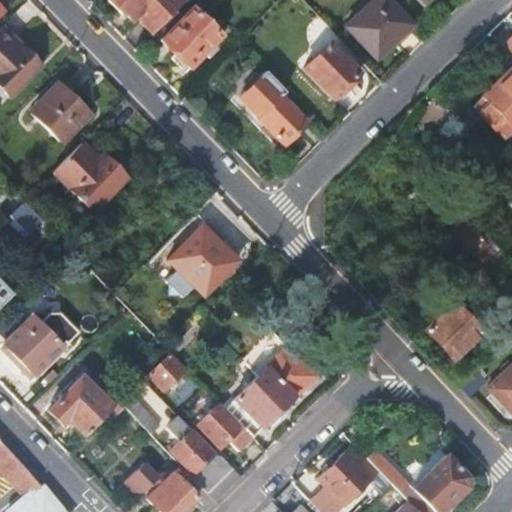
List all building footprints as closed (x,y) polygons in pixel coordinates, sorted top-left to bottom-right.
[(108,0),(107,2),(123,18),(129,11),(153,35),(155,33),(176,12),(186,2),(183,0),(108,0)] [(374,0),(342,30),(373,63),(409,28),(382,0),(374,0)] [(160,41),(188,69),(204,55),(207,60),(216,51),(212,47),(220,39),(192,10),(183,20),(176,12),(155,33),(161,39),(160,41)] [(0,93),(8,101),(38,69),(11,43),(13,41),(0,28),(0,93)] [(511,37),(503,47),(511,56),(511,37)] [(300,72),(330,102),(356,76),(326,46),(300,72)] [(480,99),(487,107),(478,116),(501,140),(511,128),(511,80),(509,77),(511,73),(511,63),(496,47),(479,64),(494,80),(497,77),(500,80),(480,99)] [(235,100),(283,149),(307,125),(280,97),(282,95),(263,75),(235,100)] [(27,114),(57,144),(84,117),(54,86),(27,114)] [(77,146),(51,173),(91,213),(122,180),(96,155),(92,159),(77,146)] [(22,204),(9,218),(26,236),(40,223),(22,204)] [(187,218),(155,252),(164,262),(197,229),(187,218)] [(453,240),(482,270),(502,251),(473,221),(453,240)] [(164,262),(173,270),(162,283),(164,285),(163,297),(175,297),(178,300),(189,289),(199,299),(231,264),(197,229),(164,262)] [(511,240),(502,251),(511,261),(511,259),(511,240)] [(482,270),(472,280),(482,292),(511,262),(511,261),(502,251),(482,270)] [(455,306),(425,335),(452,363),(482,335),(455,306)] [(427,307),(413,320),(421,329),(435,316),(427,307)] [(0,325),(0,351),(29,381),(61,350),(29,317),(25,322),(14,311),(0,325)] [(127,326),(107,345),(116,355),(136,336),(127,326)] [(253,378),(220,411),(238,429),(249,441),(311,379),(267,333),(238,362),(253,378)] [(165,358),(146,378),(161,393),(180,373),(165,358)] [(511,366),(487,391),(511,415),(511,366)] [(476,373),(458,390),(466,398),(484,381),(476,373)] [(180,380),(188,389),(193,383),(186,375),(180,380)] [(73,378),(41,412),(56,426),(59,422),(78,440),(107,409),(73,378)] [(124,414),(149,439),(157,431),(124,397),(116,406),(124,414)] [(116,406),(99,423),(109,433),(119,423),(118,422),(124,414),(116,406)] [(195,428),(216,451),(225,442),(236,453),(249,441),(238,429),(236,430),(215,409),(195,428)] [(168,456),(189,478),(188,480),(203,495),(228,470),(218,460),(212,459),(176,422),(164,433),(177,447),(168,456)] [(0,471),(25,498),(9,511),(63,511),(19,458),(0,439),(0,471)] [(316,481),(324,490),(308,506),(313,511),(339,511),(378,475),(365,462),(351,447),(316,481)] [(403,502),(413,511),(441,511),(465,488),(465,483),(444,460),(412,492),(373,453),(365,462),(378,475),(389,486),(403,502)] [(196,511),(205,511),(212,505),(203,495),(188,480),(181,473),(175,466),(162,479),(157,475),(152,480),(138,466),(118,485),(128,495),(136,495),(144,488),(148,484),(153,489),(148,493),(141,500),(152,511),(178,511),(187,503),(196,511)] [(144,488),(148,493),(153,489),(148,484),(144,488)] [(413,511),(403,502),(392,511),(413,511)]
